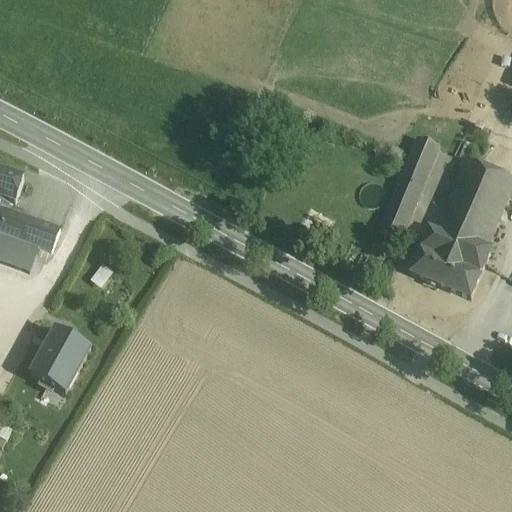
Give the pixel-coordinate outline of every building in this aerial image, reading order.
[(418,143),(381,231),(423,246),(429,231),(408,224),(438,151),(418,143)] [(511,181),(466,163),(438,230),(486,250),(511,192),(511,181)] [(23,183),(0,175),(0,202),(9,205),(15,207),(23,183)] [(9,205),(0,202),(0,236),(39,251),(52,255),(61,233),(6,214),(9,205)] [(486,250),(438,230),(436,235),(429,231),(423,246),(410,277),(471,302),(492,252),(486,250)] [(39,251),(0,236),(0,261),(30,273),(39,251)] [(382,264),(373,258),(366,269),(376,275),(382,264)] [(92,282),(102,289),(113,273),(104,266),(92,282)] [(56,334),(52,342),(51,341),(39,364),(40,364),(31,379),(66,399),(91,354),(56,334)]
